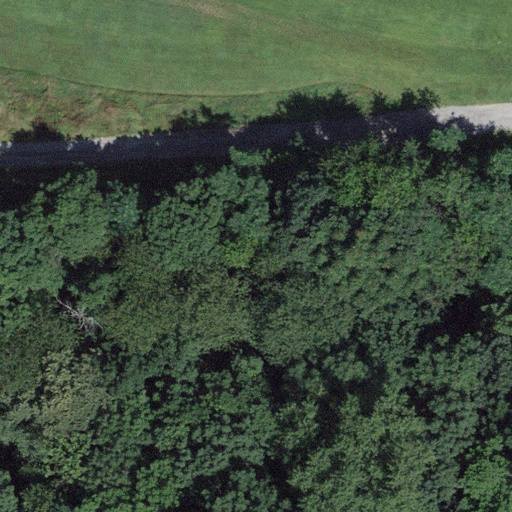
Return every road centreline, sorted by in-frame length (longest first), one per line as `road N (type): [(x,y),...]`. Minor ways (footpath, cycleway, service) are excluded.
road 1 (track): [(0,146),(440,131),(511,120)]
road 2 (track): [(511,76),(169,0)]
